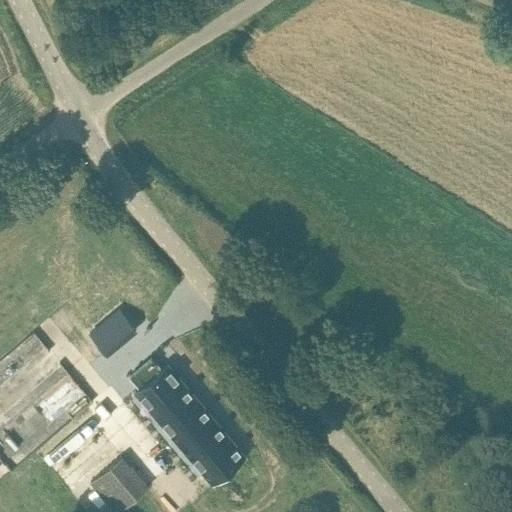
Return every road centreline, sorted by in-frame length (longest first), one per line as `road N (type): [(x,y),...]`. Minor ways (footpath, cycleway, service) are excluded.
road 1 (tertiary): [(400,511),(110,169),(79,115)]
road 2 (unclassified): [(263,0),(79,115)]
road 3 (tertiary): [(79,115),(19,0)]
